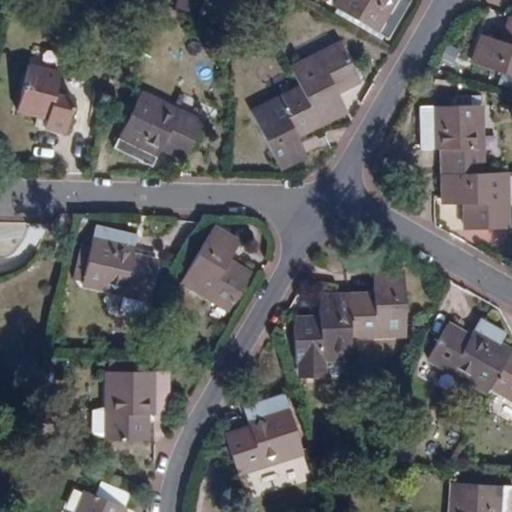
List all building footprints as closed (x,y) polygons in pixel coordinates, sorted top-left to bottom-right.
[(178,0),(176,7),(195,13),(199,0),(178,0)] [(411,1),(409,0),(341,0),(337,7),(389,38),(411,1)] [(504,40),(483,33),(474,63),(511,75),(511,16),(504,40)] [(361,82),(342,42),(292,67),(300,84),(321,125),(348,112),(340,93),(361,82)] [(76,97),(57,92),(62,70),(32,62),(19,112),(47,119),(45,129),(67,134),(76,97)] [(309,155),(300,136),(321,125),(300,84),(251,109),(283,169),(309,155)] [(164,147),(186,160),(203,123),(143,93),(115,146),(154,166),(164,147)] [(421,150),(443,149),(443,173),(484,172),(481,104),(421,106),(421,150)] [(509,227),(509,172),(484,172),(443,173),(444,204),(466,204),(466,228),(509,227)] [(139,234),(98,225),(84,284),(151,300),(159,259),(135,254),(139,234)] [(214,226),(182,282),(231,311),(252,274),(231,260),(240,242),(214,226)] [(375,272),(374,294),(350,294),(352,337),(408,335),(405,271),(375,272)] [(353,359),(352,337),(350,294),(320,295),(319,317),(296,318),(297,360),(353,359)] [(489,394),(492,388),(511,352),(511,349),(502,344),(507,333),(482,317),(472,336),(450,323),(429,360),(489,394)] [(511,352),(492,388),(511,399),(511,352)] [(150,414),(169,414),(170,372),(108,372),(108,439),(149,439),(150,414)] [(244,406),(250,427),(226,434),(238,473),(305,452),(287,394),(244,406)] [(511,511),(511,486),(454,482),(451,511),(511,511)] [(124,511),(127,508),(87,491),(78,511),(124,511)]
